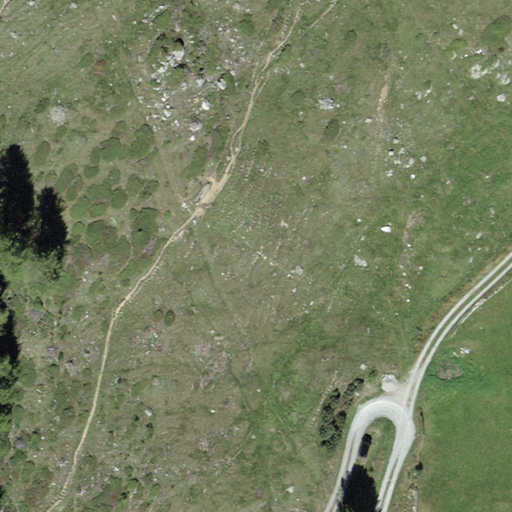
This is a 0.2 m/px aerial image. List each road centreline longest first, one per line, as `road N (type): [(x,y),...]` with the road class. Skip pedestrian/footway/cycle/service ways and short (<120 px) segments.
road 1 (track): [(511,257),(438,334),(404,406),(374,511)]
road 2 (track): [(400,422),(361,410),(328,511)]
